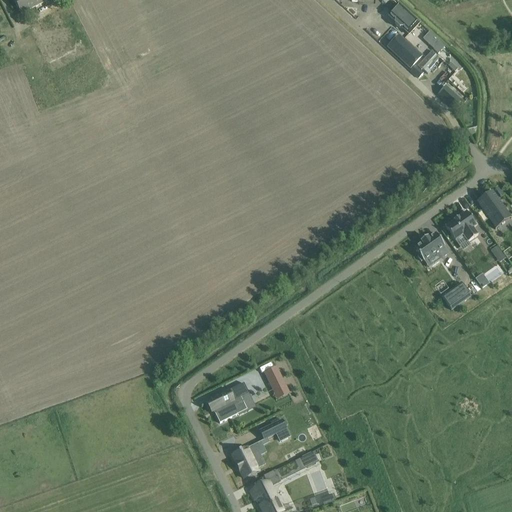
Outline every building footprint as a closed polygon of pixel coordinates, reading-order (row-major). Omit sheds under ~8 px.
[(46,0),(13,0),(21,15),(47,1),(46,0)] [(122,0),(74,0),(72,1),(89,37),(131,18),(122,0)] [(394,9),(388,15),(394,22),(395,24),(399,29),(402,29),(403,30),(409,35),(418,25),(406,13),(397,5),(394,9)] [(61,10),(39,20),(49,43),(71,34),(61,10)] [(424,38),(423,39),(434,49),(439,43),(429,33),(424,38)] [(398,36),(391,44),(403,54),(399,58),(411,69),(421,58),(398,36)] [(450,63),(447,66),(454,72),(457,69),(450,63)] [(464,92),(469,86),(453,74),(448,79),(464,92)] [(460,101),(446,87),(439,95),(453,109),(460,101)] [(483,198),(476,203),(495,230),(496,229),(495,228),(510,218),(511,219),(511,218),(492,191),(486,196),(483,198)] [(466,212),(445,227),(455,241),(463,235),(468,242),(478,235),(473,228),(476,226),(466,212)] [(435,234),(428,239),(427,237),(420,242),(421,244),(414,249),(419,255),(417,256),(421,262),(423,261),(423,262),(437,252),(442,259),(448,254),(444,248),(445,247),(435,234)] [(497,247),(491,251),(495,258),(502,253),(497,247)] [(471,297),(461,283),(442,297),(451,311),(471,297)] [(285,386),(276,368),(265,373),(273,391),(285,386)] [(214,411),(216,414),(215,414),(220,424),(247,410),(241,398),(249,394),(244,384),(229,391),(228,391),(206,402),(211,413),(214,411)] [(282,420),(259,432),(263,441),(287,429),(282,420)] [(258,444),(233,456),(244,479),(258,472),(251,458),(262,452),(258,444)] [(304,446),(284,454),(287,461),(307,453),(304,446)] [(311,453),(302,458),(307,468),(316,464),(311,453)] [(267,484),(250,492),(255,501),(257,500),(262,511),(281,511),(283,511),(271,486),(281,481),(275,471),(263,477),(267,484)] [(332,495),(321,499),(324,506),(334,502),(332,495)]
